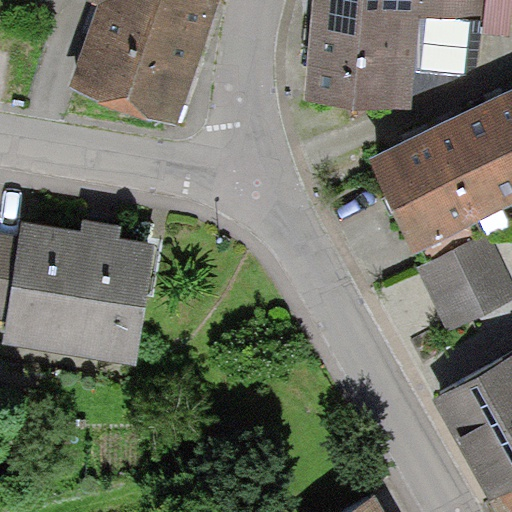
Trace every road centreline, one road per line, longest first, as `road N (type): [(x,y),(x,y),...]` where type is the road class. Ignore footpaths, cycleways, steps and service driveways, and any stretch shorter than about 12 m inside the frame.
road 1 (residential): [(246,167),(449,511)]
road 2 (residential): [(0,133),(246,167)]
road 3 (residential): [(260,0),(244,87),(246,167)]
